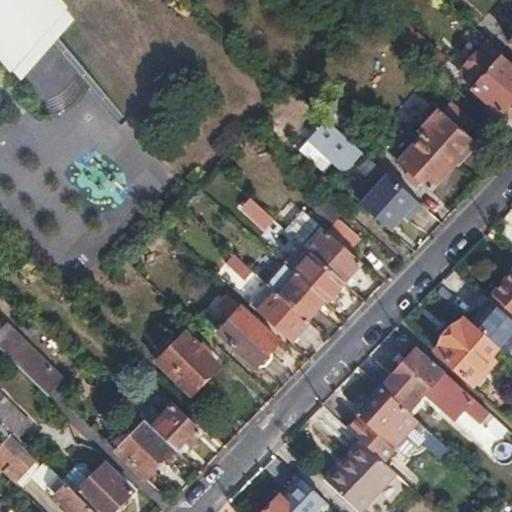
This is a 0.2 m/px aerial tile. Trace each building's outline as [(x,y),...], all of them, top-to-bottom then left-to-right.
[(0,0),(0,50),(10,61),(47,29),(42,24),(68,3),(65,0),(0,0)] [(377,18),(366,8),(340,40),(351,50),(377,18)] [(402,22),(393,32),(434,67),(443,57),(402,22)] [(503,55),(488,41),(475,58),(461,74),(475,86),(472,90),(498,114),(511,98),(511,69),(500,59),(503,55)] [(46,107),(79,78),(49,45),(16,74),(46,107)] [(334,106),(323,118),(327,122),(348,141),(359,129),(334,106)] [(422,137),(398,161),(408,171),(403,176),(415,186),(419,181),(429,190),(453,164),(455,167),(476,143),(456,125),(438,109),(417,132),(422,137)] [(313,144),(344,172),(362,153),(356,148),(348,141),(327,122),(310,140),(313,144)] [(375,186),(360,203),(375,217),(389,229),(400,216),(404,220),(419,203),(370,160),(360,172),(375,186)] [(270,181),(254,167),(244,177),(260,192),(270,181)] [(303,210),(275,185),(263,197),(279,211),(281,209),(294,220),(303,210)] [(275,220),(251,199),(243,207),(267,229),(275,220)] [(336,222),(326,232),(348,251),(358,241),(336,222)] [(326,232),(309,251),(311,254),(343,282),(360,263),(348,251),(326,232)] [(252,271),(234,254),(227,263),(245,279),(252,271)] [(311,254),(293,273),(325,302),(343,282),(311,254)] [(268,285),(275,292),(308,322),(325,302),(293,273),(285,266),(268,285)] [(511,269),(486,298),(511,320),(511,269)] [(275,292),(257,312),(291,343),(309,323),(308,322),(275,292)] [(229,320),(216,333),(253,368),(264,369),(272,361),(272,355),(273,351),(278,345),(278,342),(230,298),(219,310),(229,320)] [(468,319),(499,347),(501,349),(510,357),(511,355),(511,320),(486,298),(468,319)] [(468,319),(464,315),(436,348),(474,383),(494,361),(490,358),(499,347),(468,319)] [(51,391),(62,380),(5,323),(0,328),(0,347),(48,395),(51,391)] [(184,334),(158,363),(190,395),(218,367),(184,334)] [(380,386),(408,410),(424,394),(455,421),(464,410),(475,399),(444,371),(416,347),(380,386)] [(408,410),(380,386),(356,413),(357,414),(346,426),(362,441),(381,458),(392,445),(417,418),(408,410)] [(0,395),(0,419),(17,437),(29,425),(0,395)] [(475,399),(464,410),(480,424),(490,413),(475,399)] [(171,405),(151,426),(173,448),(178,451),(186,443),(189,446),(201,434),(171,405)] [(151,426),(146,421),(116,452),(145,480),(173,448),(151,426)] [(2,444),(0,446),(0,454),(8,462),(8,464),(1,470),(18,487),(37,468),(37,466),(9,438),(2,444)] [(346,464),(328,483),(357,511),(395,471),(381,458),(362,441),(344,461),(346,464)] [(78,461),(60,479),(73,491),(77,489),(92,473),(78,461)] [(103,462),(92,473),(77,489),(100,511),(111,511),(133,490),(103,462)] [(60,479),(59,477),(47,488),(71,511),(94,511),(73,491),(60,479)] [(297,511),(280,495),(263,511),(297,511)]
